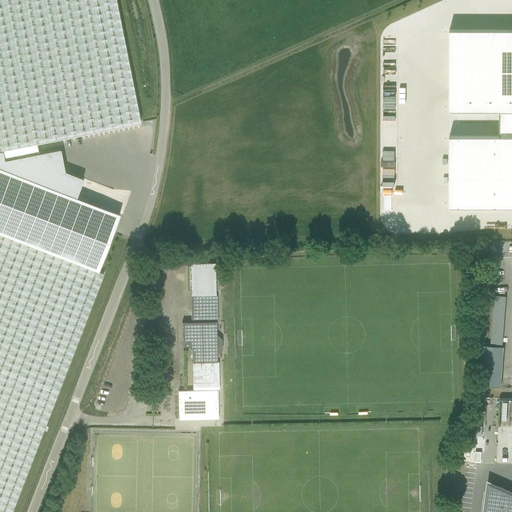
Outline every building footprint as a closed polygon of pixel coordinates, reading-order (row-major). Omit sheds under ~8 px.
[(0,0),(0,150),(3,150),(140,123),(115,0),(0,0)] [(449,111),(499,111),(511,110),(511,29),(449,30),(449,111)] [(511,110),(499,111),(499,136),(449,136),(449,207),(511,206),(511,110)] [(0,150),(0,233),(98,271),(119,215),(76,198),(83,179),(65,172),(61,149),(5,160),(3,150),(0,150)] [(0,511),(11,511),(103,274),(98,271),(0,233),(0,511)] [(489,344),(503,345),(505,295),(491,294),(489,344)] [(216,386),(217,386),(217,353),(220,349),(220,340),(216,336),(215,295),(190,296),(191,322),(182,322),(182,347),(191,347),(193,387),(216,386)] [(483,345),(483,346),(480,385),(501,387),(504,347),(489,346),(488,346),(484,345),(483,345)] [(511,398),(502,398),(501,425),(511,425),(511,398)] [(511,511),(511,494),(488,484),(484,511),(511,511)]
